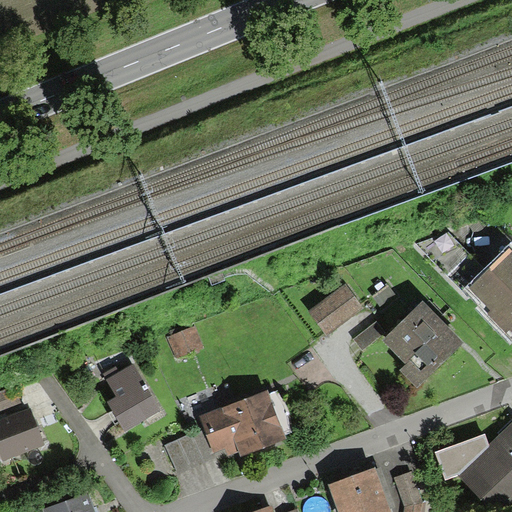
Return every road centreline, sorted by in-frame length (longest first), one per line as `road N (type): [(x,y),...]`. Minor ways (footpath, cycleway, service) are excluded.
road 1 (residential): [(511,385),(182,511)]
road 2 (primary): [(0,117),(291,0)]
